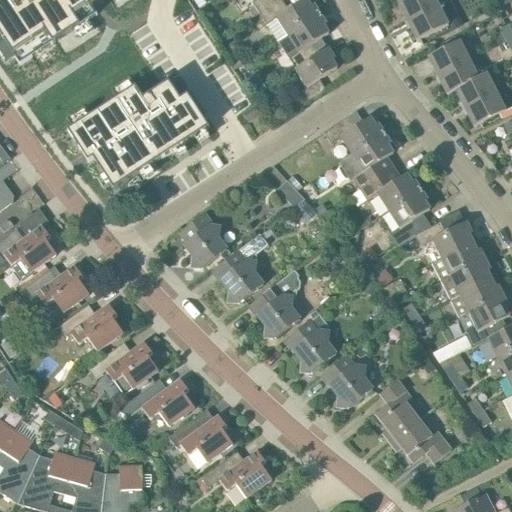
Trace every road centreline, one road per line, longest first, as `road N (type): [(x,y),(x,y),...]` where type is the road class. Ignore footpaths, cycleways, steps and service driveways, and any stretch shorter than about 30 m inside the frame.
road 1 (residential): [(347,476),(112,251)]
road 2 (residential): [(112,251),(382,73)]
road 3 (residential): [(511,236),(382,73)]
road 4 (residential): [(112,251),(2,110)]
